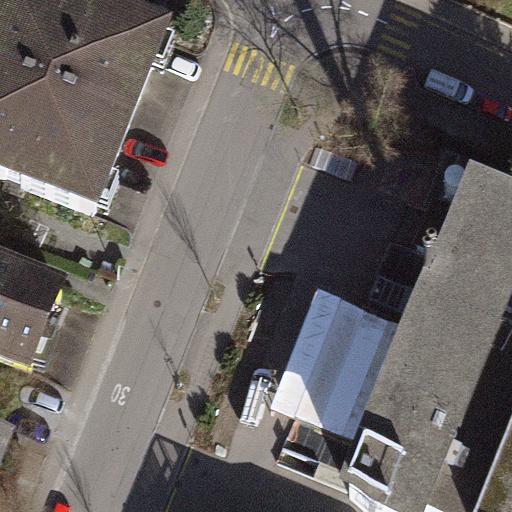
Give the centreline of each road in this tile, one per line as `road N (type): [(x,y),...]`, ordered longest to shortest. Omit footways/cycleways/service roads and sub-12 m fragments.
road 1 (residential): [(84,511),(290,0)]
road 2 (residential): [(310,0),(511,92)]
